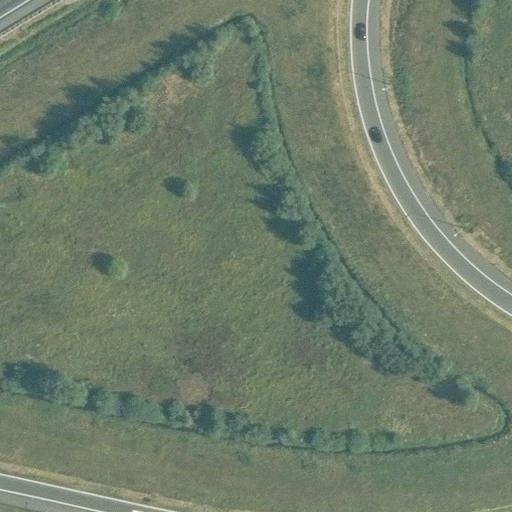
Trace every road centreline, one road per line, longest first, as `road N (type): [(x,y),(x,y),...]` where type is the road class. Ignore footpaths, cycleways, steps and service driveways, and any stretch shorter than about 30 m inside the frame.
road 1 (motorway): [(511,304),(445,248),(394,176),(362,73),(363,0)]
road 2 (motorway): [(0,486),(138,511)]
